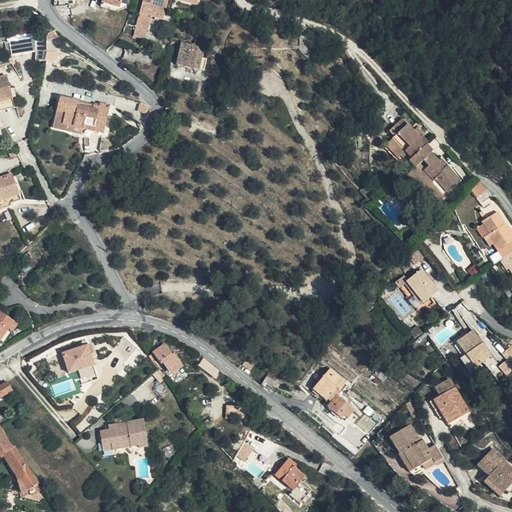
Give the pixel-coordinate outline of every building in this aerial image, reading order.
[(140,0),(139,6),(149,6),(165,8),(167,0),(195,0),(198,1),(197,0),(140,0)] [(149,6),(139,6),(134,23),(146,26),(150,13),(163,16),(165,8),(149,6)] [(37,60),(44,59),(45,54),(44,49),(43,37),(36,38),(36,36),(5,40),(6,47),(10,47),(12,55),(36,52),(37,60)] [(176,62),(188,65),(198,67),(202,52),(203,45),(180,40),(176,62)] [(45,54),(46,58),(53,57),(52,48),(46,49),(45,54)] [(0,99),(12,96),(7,75),(0,76),(0,99)] [(0,109),(15,106),(12,96),(0,99),(0,109)] [(62,122),(104,132),(110,105),(98,103),(98,105),(92,104),(91,109),(78,106),(79,101),(59,96),(56,110),(64,112),(62,122)] [(91,109),(92,104),(79,101),(78,106),(91,109)] [(149,112),(151,105),(142,103),(141,110),(149,112)] [(102,136),(104,132),(62,122),(64,112),(56,110),(52,127),(81,133),(82,132),(102,136)] [(411,160),(430,142),(423,135),(422,137),(415,130),(403,118),(396,126),(401,131),(396,135),(391,140),(404,153),(411,160)] [(401,131),(396,126),(391,130),(396,135),(401,131)] [(422,137),(423,135),(417,129),(415,130),(422,137)] [(398,158),(404,153),(391,140),(386,145),(398,158)] [(430,143),(430,142),(411,160),(417,166),(409,173),(415,180),(419,176),(436,194),(441,199),(462,179),(449,166),(445,169),(439,162),(430,153),(432,151),(427,146),(430,143)] [(443,158),(439,162),(445,169),(449,166),(443,158)] [(12,175),(0,179),(0,204),(9,202),(8,199),(19,195),(12,175)] [(419,176),(415,180),(414,181),(431,199),(436,194),(419,176)] [(487,189),(479,184),(471,192),(478,198),(485,191),(487,189)] [(21,201),(19,195),(8,199),(9,202),(10,205),(21,201)] [(9,202),(0,204),(0,210),(11,207),(10,205),(9,202)] [(482,220),(485,218),(480,209),(477,212),(482,220)] [(506,226),(496,210),(485,218),(482,220),(480,221),(480,222),(488,233),(485,235),(491,244),(505,265),(508,264),(511,271),(511,278),(507,282),(509,284),(506,287),(511,296),(511,241),(511,240),(511,239),(511,231),(508,225),(506,226)] [(488,233),(480,222),(474,226),(481,237),(485,235),(488,233)] [(487,246),(491,244),(485,235),(481,237),(487,246)] [(407,252),(402,255),(413,266),(423,256),(413,245),(407,252)] [(402,247),(397,252),(401,257),(402,255),(407,252),(402,247)] [(437,290),(420,270),(405,282),(422,303),(437,290)] [(19,324),(0,310),(0,339),(5,343),(19,324)] [(417,339),(425,333),(420,327),(412,333),(417,339)] [(458,350),(463,356),(471,369),(488,357),(474,337),(471,333),(455,344),(458,350)] [(159,346),(149,353),(157,364),(158,363),(165,372),(166,371),(167,373),(176,367),(174,365),(175,363),(167,352),(165,353),(159,346)] [(511,346),(502,355),(508,362),(511,366),(511,346)] [(96,379),(86,347),(62,354),(67,374),(76,372),(80,384),(96,379)] [(471,369),(463,356),(459,358),(468,371),(471,369)] [(220,369),(205,358),(199,364),(217,378),(220,369)] [(348,377),(331,362),(312,386),(320,393),(323,389),(333,396),(337,391),(348,377)] [(511,371),(511,366),(508,362),(498,370),(505,378),(511,371)] [(264,382),(272,389),(278,378),(270,373),(264,382)] [(439,397),(433,401),(442,417),(447,426),(460,418),(458,415),(466,410),(448,379),(434,388),(439,397)] [(0,397),(15,389),(9,380),(0,385),(0,397)] [(337,391),(333,396),(329,402),(344,413),(346,409),(349,412),(354,404),(337,391)] [(442,417),(433,401),(429,403),(438,419),(442,417)] [(247,406),(227,405),(227,418),(247,419),(247,406)] [(111,441),(112,448),(138,443),(139,447),(149,445),(144,418),(124,422),(117,423),(108,424),(109,429),(100,430),(102,443),(111,441)] [(433,445),(426,449),(419,436),(416,438),(409,424),(388,436),(396,452),(400,451),(409,469),(421,462),(417,454),(424,450),(428,459),(430,463),(439,458),(433,445)] [(10,445),(0,429),(0,451),(2,450),(10,445)] [(103,449),(112,448),(111,441),(102,443),(103,449)] [(11,444),(10,445),(2,450),(18,474),(20,476),(28,470),(11,444)] [(420,468),(430,463),(428,459),(424,450),(417,454),(421,462),(418,464),(420,468)] [(400,451),(396,452),(395,454),(405,471),(409,469),(400,451)] [(489,480),(487,482),(503,497),(511,487),(511,485),(510,483),(511,481),(511,473),(505,467),(506,465),(493,452),(478,469),(489,480)] [(296,466),(298,464),(290,458),(277,475),(294,489),(306,474),(296,466)] [(16,476),(19,486),(28,487),(36,482),(28,470),(20,476),(18,474),(16,476)] [(503,497),(487,482),(484,485),(499,501),(503,497)]
